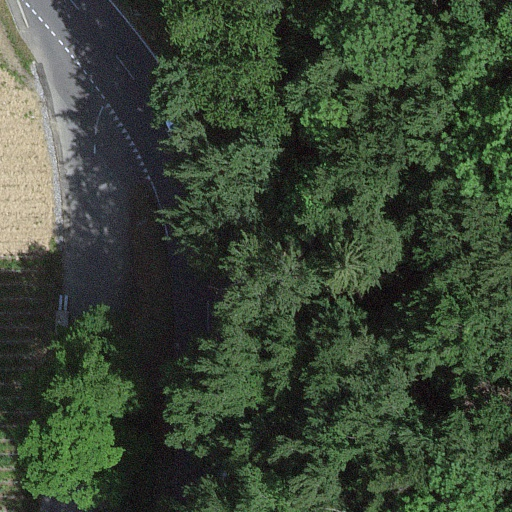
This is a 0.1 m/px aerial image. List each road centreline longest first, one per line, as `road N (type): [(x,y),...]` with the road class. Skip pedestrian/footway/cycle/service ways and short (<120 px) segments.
road 1 (secondary): [(129,69),(173,138),(198,214),(208,335),(207,511)]
road 2 (unclassified): [(65,511),(91,321),(93,132),(98,111),(129,69)]
